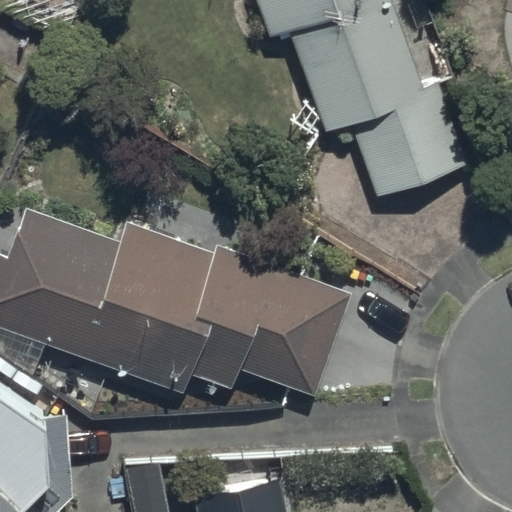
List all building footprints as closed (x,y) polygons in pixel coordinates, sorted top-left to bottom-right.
[(419,70),(392,0),(258,0),(265,18),(283,11),(321,112),(344,103),(372,179),(461,146),(431,65),(419,70)] [(0,334),(45,349),(52,329),(177,375),(184,355),(225,371),(232,351),(308,379),(348,273),(213,227),(210,237),(119,206),(114,222),(1,183),(0,186),(0,334)] [(0,511),(49,511),(39,502),(68,472),(64,395),(43,395),(39,383),(0,356),(0,511)] [(164,443),(79,450),(83,511),(131,511),(131,507),(169,503),(164,443)] [(286,511),(277,459),(191,473),(197,511),(286,511)]
